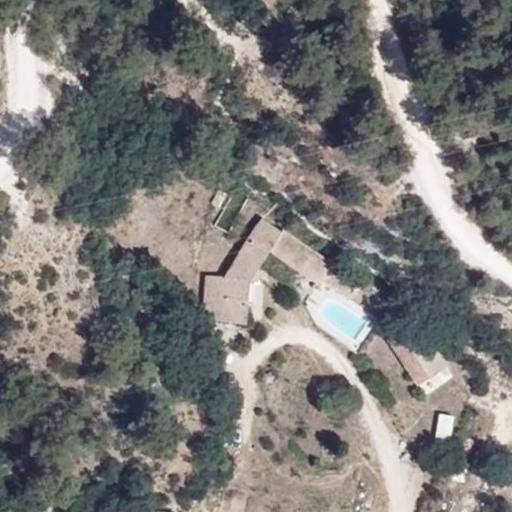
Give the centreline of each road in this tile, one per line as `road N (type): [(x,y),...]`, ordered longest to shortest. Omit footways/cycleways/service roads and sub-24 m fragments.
road 1 (track): [(398,511),(398,477),(374,402),(303,334),(266,336),(242,378),(249,438)]
road 2 (unclassified): [(511,274),(435,177),(375,0)]
road 3 (unclassified): [(16,0),(12,122),(0,142)]
